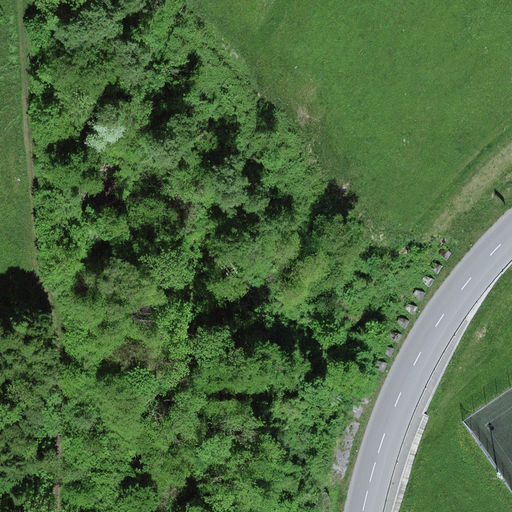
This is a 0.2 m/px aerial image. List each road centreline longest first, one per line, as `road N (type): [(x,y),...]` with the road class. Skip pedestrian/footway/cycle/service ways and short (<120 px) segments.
road 1 (track): [(16,0),(39,247),(58,354),(54,511)]
road 2 (primary): [(361,511),(380,444),(423,348),(511,233)]
